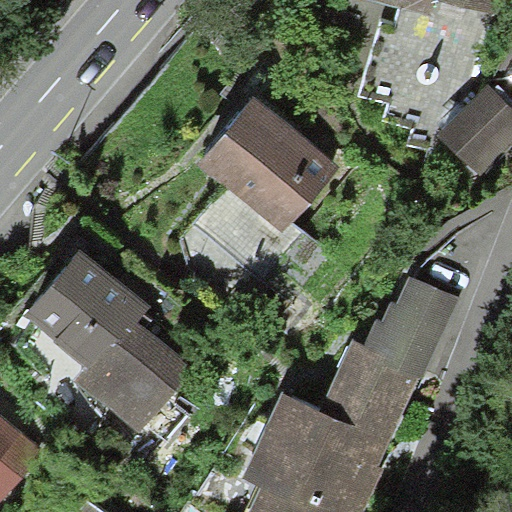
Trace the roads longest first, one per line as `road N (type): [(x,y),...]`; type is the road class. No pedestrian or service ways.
road 1 (residential): [(409,511),(511,249)]
road 2 (secondary): [(0,150),(129,0)]
